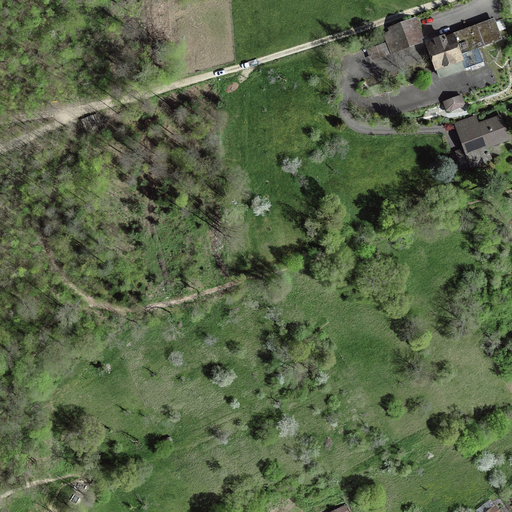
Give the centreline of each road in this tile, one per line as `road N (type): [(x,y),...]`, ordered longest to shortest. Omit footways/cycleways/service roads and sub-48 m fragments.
road 1 (track): [(71,113),(45,222),(64,283),(95,302),(167,302),(511,190)]
road 2 (track): [(71,113),(447,0)]
